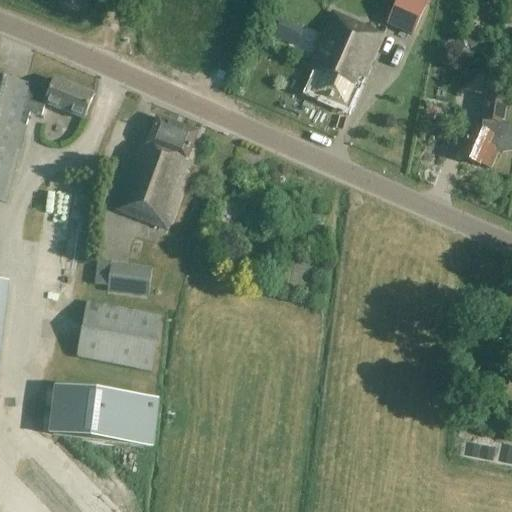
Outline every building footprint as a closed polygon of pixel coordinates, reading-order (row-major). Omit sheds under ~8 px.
[(412,38),(425,8),(428,0),(399,0),(387,27),(412,38)] [(323,73),(314,94),(346,108),(360,76),(365,78),(383,38),(333,16),(310,68),(323,73)] [(484,46),(480,36),(482,35),(478,27),(460,35),(463,43),(467,42),(471,51),(484,46)] [(510,80),(511,68),(511,58),(499,56),(497,66),(492,65),(491,77),(510,80)] [(0,202),(7,204),(30,114),(42,117),(45,106),(83,121),(93,96),(54,80),(49,92),(0,79),(0,202)] [(490,170),(498,151),(502,153),(510,152),(511,150),(511,129),(503,125),(507,100),(486,97),(482,123),(483,123),(482,129),(480,132),(471,129),(459,158),(480,167),(480,165),(490,170)] [(127,182),(116,212),(168,231),(192,165),(185,162),(195,134),(157,120),(147,148),(140,146),(132,168),(136,172),(132,184),(127,182)] [(222,226),(242,230),(246,209),(227,205),(222,226)] [(111,265),(111,266),(96,264),(94,286),(108,288),(107,292),(147,298),(151,270),(111,265)] [(0,345),(8,284),(0,283),(0,345)] [(86,305),(76,359),(150,373),(160,319),(86,305)] [(475,375),(499,378),(504,342),(480,339),(475,375)] [(155,399),(59,387),(53,436),(148,449),(155,399)]
